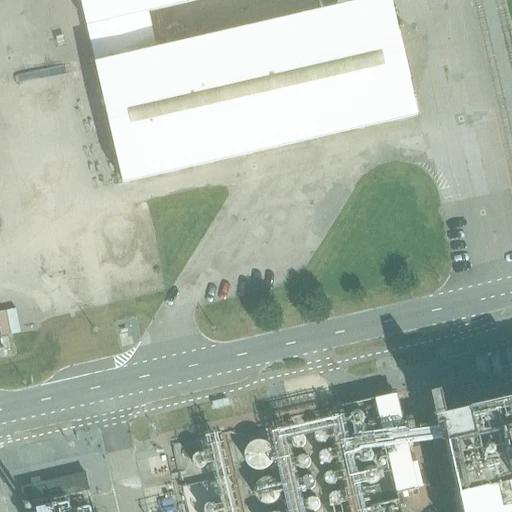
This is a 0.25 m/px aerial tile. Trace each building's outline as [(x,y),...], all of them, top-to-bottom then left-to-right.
[(78,0),(85,28),(87,27),(95,63),(94,63),(123,185),(420,114),(392,0),(373,0),(157,50),(149,14),(208,0),(78,0)] [(511,511),(511,350),(487,356),(492,381),(432,394),(439,428),(410,433),(405,429),(397,395),(375,399),(376,402),(342,409),(344,417),(272,434),(289,511),(239,511),(224,451),(222,451),(218,435),(207,437),(223,511),(92,511),(92,509),(91,507),(89,506),(88,507),(70,510),(69,503),(67,503),(65,496),(90,491),(85,473),(21,487),(25,505),(28,505),(29,511),(511,511)] [(272,465),(274,460),(275,456),(274,451),(271,447),(268,444),(263,442),(259,442),(254,443),(250,446),(247,450),(245,455),(245,460),(247,464),(251,468),(255,470),(260,471),(265,470),(269,468),(272,465)] [(204,467),(205,465),(206,463),(207,461),(206,459),(205,457),(204,455),(202,454),(199,454),(197,455),(195,456),(193,458),(193,460),(193,462),(193,465),(195,467),(197,468),(199,468),(202,468),(204,467)] [(271,505),(275,503),(278,500),(280,496),(281,492),(281,488),(279,484),(275,480),(271,478),(267,478),(262,479),(258,482),(255,485),(254,490),(254,494),(256,498),(259,502),(262,504),(267,505),(271,505)]
